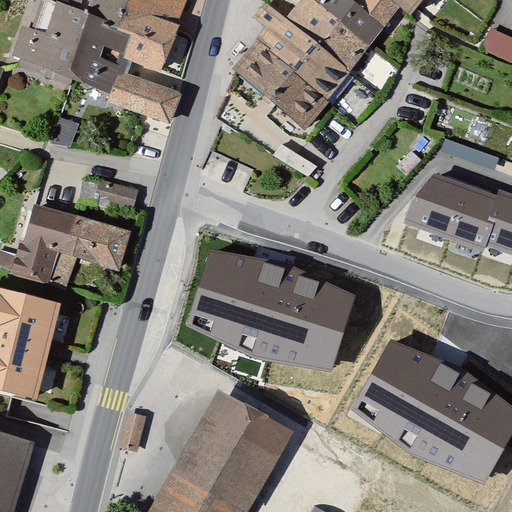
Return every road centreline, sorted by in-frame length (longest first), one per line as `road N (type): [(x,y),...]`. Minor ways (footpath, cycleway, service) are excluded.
road 1 (residential): [(170,190),(511,307)]
road 2 (tertiary): [(85,511),(170,190)]
road 3 (tertiary): [(170,190),(219,0)]
road 4 (unknown): [(170,190),(0,139)]
